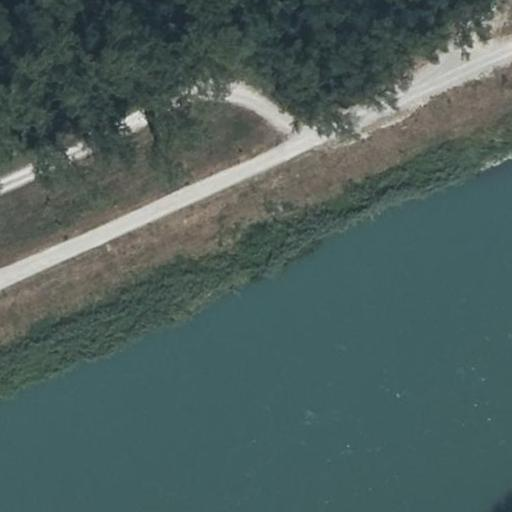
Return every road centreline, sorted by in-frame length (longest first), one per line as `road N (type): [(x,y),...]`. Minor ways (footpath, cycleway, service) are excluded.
road 1 (track): [(0,280),(436,73),(490,0)]
road 2 (track): [(296,142),(248,91),(227,84),(165,101),(0,182)]
